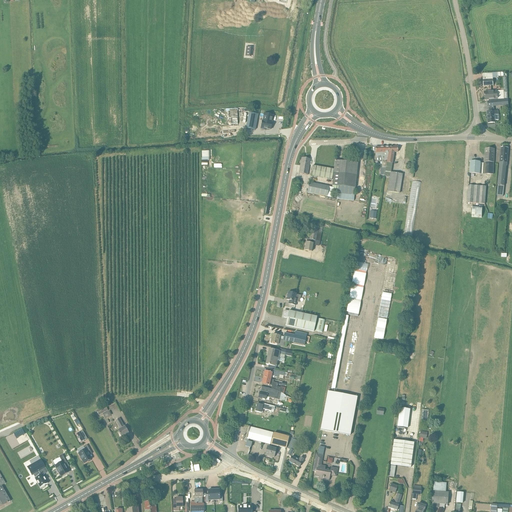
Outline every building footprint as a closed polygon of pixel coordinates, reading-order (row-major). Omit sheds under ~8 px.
[(483,74),(484,86),(493,86),(492,73),(483,74)] [(502,91),(497,91),(484,92),(485,100),(507,98),(506,78),(503,78),(504,89),(502,89),(502,91)] [(494,111),(494,106),(489,106),(489,111),(487,111),(488,123),(495,122),(495,120),(499,120),(499,114),(498,110),(494,111)] [(220,122),(224,116),(218,111),(213,117),(220,122)] [(249,113),(246,129),(255,130),(257,115),(249,113)] [(262,121),(261,129),(265,130),(265,129),(270,130),(272,123),(271,123),(273,116),(264,114),(263,121),(262,121)] [(388,147),(375,147),(375,153),(376,153),(376,158),(382,158),(382,160),(382,165),(380,165),(380,174),(385,174),(389,152),(388,147)] [(385,174),(385,176),(389,177),(387,191),(399,193),(403,174),(391,172),(392,163),(394,152),(397,152),(397,147),(388,147),(389,152),(385,174)] [(501,147),(500,162),(497,191),(504,191),(507,162),(508,148),(501,147)] [(485,148),(484,162),(484,163),(481,163),(481,161),(470,161),(469,173),(480,174),(484,174),(494,174),(494,162),(495,149),(485,148)] [(308,175),(308,170),(310,159),(301,157),(299,173),(308,175)] [(354,195),(358,163),(335,160),(334,170),(312,167),(311,175),(318,176),(317,178),(333,180),(332,186),(332,189),(338,189),(337,194),(354,195)] [(412,181),(404,235),(413,237),(421,182),(412,181)] [(309,183),(307,193),(327,197),(329,187),(309,183)] [(468,185),(467,203),(485,204),(486,187),(468,185)] [(472,206),(471,217),(481,217),(485,217),(485,210),(482,210),(482,206),(472,206)] [(306,242),(304,250),(311,252),(313,245),(313,240),(320,241),(321,234),(322,228),(318,228),(318,227),(312,226),(309,239),(307,239),(306,242)] [(288,292),(286,300),(289,300),(288,304),(296,306),(296,302),(299,302),(301,296),(296,294),(288,292)] [(345,314),(357,316),(360,300),(348,297),(345,314)] [(284,311),(283,316),(283,318),(287,318),(285,325),(314,331),(317,317),(289,311),(288,311),(285,310),(284,311)] [(374,338),(384,339),(386,318),(376,317),(374,338)] [(318,319),(315,331),(322,332),(325,320),(318,319)] [(272,334),(270,343),(277,344),(277,345),(282,346),(283,341),(286,342),(304,346),(307,334),(295,331),(294,335),(284,333),(283,337),(280,336),(272,334)] [(276,348),(275,351),(269,349),(265,364),(268,365),(267,369),(275,371),(276,367),(278,357),(284,359),(285,355),(291,356),(292,351),(276,348)] [(271,379),(271,376),(274,376),(274,377),(278,378),(279,375),(287,376),(288,373),(276,370),(275,373),(272,373),(264,371),(263,378),(271,380),(274,380),(271,379)] [(271,380),(263,378),(261,384),(272,386),(271,389),(278,391),(280,392),(284,394),(285,388),(280,387),(276,387),(277,383),(273,382),(274,380),(271,380)] [(266,397),(276,399),(279,400),(295,404),(296,401),(287,396),(284,394),(280,392),(278,391),(271,389),(261,387),(260,392),(259,392),(258,398),(266,400),(266,397)] [(327,391),(320,430),(350,435),(357,397),(327,391)] [(263,404),(262,405),(257,404),(255,411),(261,413),(262,407),(266,408),(266,410),(273,412),(274,406),(263,404)] [(105,406),(96,411),(98,415),(108,411),(105,406)] [(410,409),(400,408),(397,427),(407,428),(410,409)] [(119,418),(115,421),(120,429),(117,430),(121,437),(128,433),(124,426),(119,418)] [(247,441),(246,446),(250,447),(252,443),(251,443),(252,440),(270,444),(286,448),(289,437),(249,427),(246,438),(248,439),(247,441)] [(12,432),(15,437),(24,434),(21,428),(12,432)] [(82,430),(76,434),(81,443),(87,439),(82,430)] [(289,449),(287,454),(290,457),(294,451),(293,450),(298,442),(291,438),(288,444),(289,444),(287,448),(289,449)] [(393,440),(390,465),(410,468),(414,443),(393,440)] [(85,450),(79,453),(81,457),(80,458),(81,460),(82,460),(84,463),(88,461),(88,462),(90,461),(90,460),(91,459),(87,453),(90,451),(87,445),(84,447),(85,450)] [(267,446),(265,455),(274,458),(276,449),(267,446)] [(331,467),(330,471),(328,471),(329,470),(328,470),(328,469),(327,469),(326,470),(325,470),(325,466),(319,465),(321,455),(316,454),(313,471),(316,472),(315,476),(323,478),(322,480),(329,481),(329,476),(336,477),(338,468),(331,467)] [(62,462),(55,466),(57,469),(57,470),(58,473),(59,473),(61,476),(68,472),(64,464),(67,462),(63,455),(59,457),(62,462)] [(292,456),(289,461),(299,467),(303,459),(300,457),(299,460),(292,456)] [(37,472),(41,470),(45,467),(41,459),(27,467),(32,475),(37,472)] [(44,474),(41,470),(37,472),(39,475),(35,478),(40,488),(41,487),(41,488),(45,486),(44,485),(47,483),(43,475),(44,474)] [(0,506),(10,501),(2,486),(5,483),(0,473),(0,506)] [(391,484),(389,491),(395,493),(397,486),(391,484)] [(412,488),(412,494),(420,495),(421,489),(420,489),(421,487),(413,486),(413,488),(412,488)] [(202,503),(202,497),(202,490),(194,490),(194,497),(194,502),(190,502),(190,511),(203,511),(204,503),(202,503)] [(213,500),(214,500),(213,490),(208,490),(208,491),(208,496),(205,496),(205,497),(206,502),(208,502),(209,502),(209,500),(213,500)] [(213,490),(214,500),(219,500),(219,502),(222,501),(222,495),(219,496),(219,490),(213,490)] [(443,511),(444,509),(445,508),(445,504),(448,505),(449,492),(446,492),(433,491),(432,508),(439,508),(437,511),(443,511)] [(390,502),(388,508),(397,511),(398,505),(401,495),(397,494),(394,504),(390,502)] [(179,507),(182,507),(182,497),(180,497),(179,496),(176,496),(177,498),(176,498),(176,499),(173,499),(173,511),(179,510),(179,507)] [(156,511),(155,501),(144,502),(144,511),(156,511)] [(423,511),(424,510),(425,510),(426,506),(419,503),(417,508),(418,508),(417,510),(416,510),(415,511),(423,511)]
